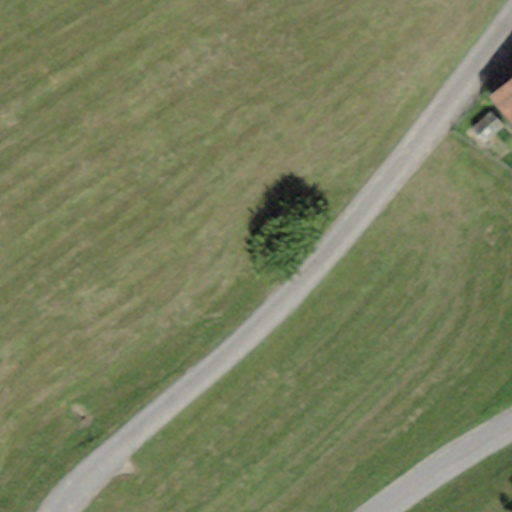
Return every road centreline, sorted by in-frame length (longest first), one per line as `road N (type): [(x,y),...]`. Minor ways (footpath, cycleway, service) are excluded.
road 1 (track): [(59,511),(308,280),(511,20)]
road 2 (track): [(511,438),(393,511)]
